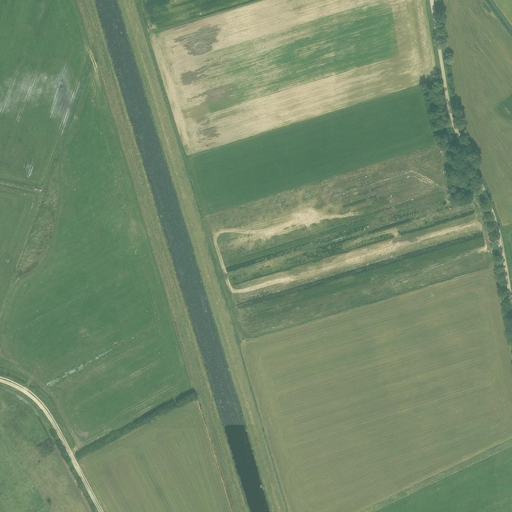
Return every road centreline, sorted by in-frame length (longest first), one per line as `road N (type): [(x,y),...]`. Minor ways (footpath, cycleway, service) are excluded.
road 1 (track): [(274,511),(122,0)]
road 2 (unclassified): [(511,302),(495,216),(455,123),(432,0)]
road 3 (track): [(0,381),(48,417),(99,511)]
